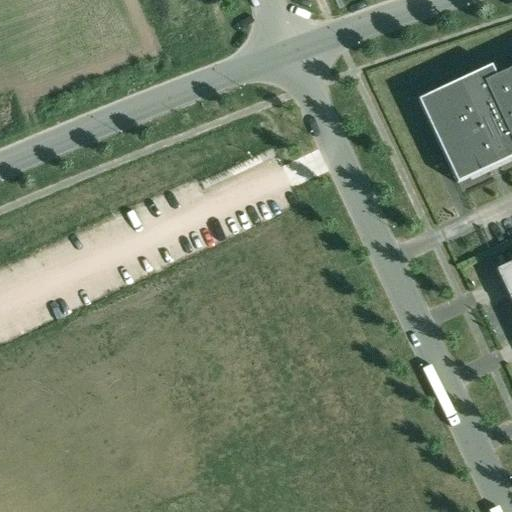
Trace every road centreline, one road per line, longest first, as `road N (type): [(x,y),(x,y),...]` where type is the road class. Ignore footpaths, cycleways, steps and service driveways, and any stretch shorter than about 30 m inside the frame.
road 1 (unclassified): [(504,511),(287,49)]
road 2 (unclassified): [(0,163),(287,49)]
road 3 (unclassified): [(287,49),(433,0)]
